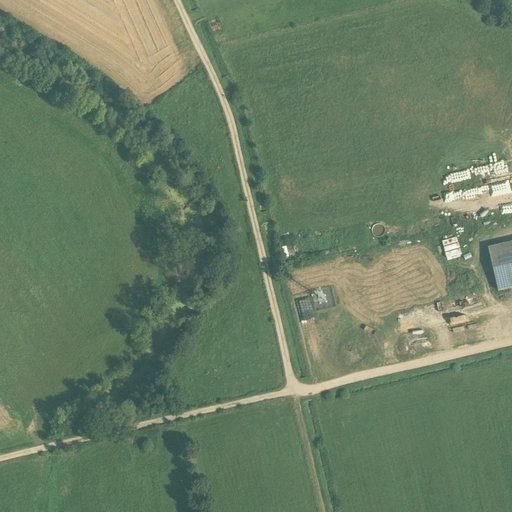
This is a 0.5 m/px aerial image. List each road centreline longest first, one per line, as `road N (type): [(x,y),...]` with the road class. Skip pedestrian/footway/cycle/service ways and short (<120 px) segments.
road 1 (track): [(175,0),(225,126),(291,393)]
road 2 (track): [(0,462),(291,393)]
road 3 (track): [(291,393),(500,345)]
road 4 (track): [(291,393),(318,511)]
